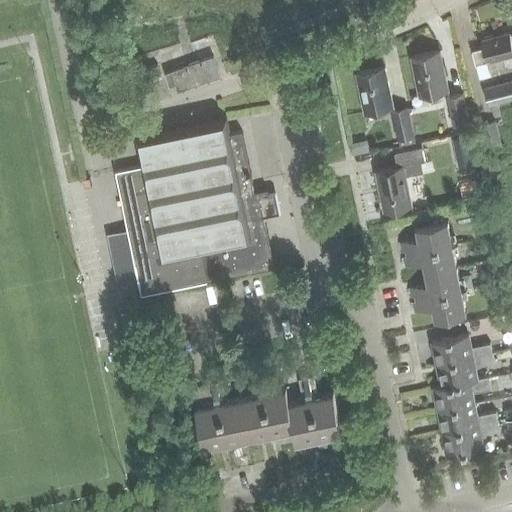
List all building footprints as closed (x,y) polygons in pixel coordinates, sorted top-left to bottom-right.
[(511,34),(510,35),(510,32),(495,36),(494,35),(481,39),(483,47),(472,50),(476,64),(487,61),(490,71),(503,67),(501,58),(511,54),(511,34)] [(448,90),(439,50),(411,56),(419,96),(448,90)] [(171,71),(165,73),(169,86),(176,84),(178,90),(206,80),(206,79),(220,75),(216,66),(213,56),(199,61),(200,61),(171,71)] [(393,106),(384,67),(356,73),(364,112),(393,106)] [(511,80),(483,88),(488,105),(511,98),(511,80)] [(461,92),(446,95),(452,124),(467,121),(461,92)] [(408,105),(392,108),(397,136),(413,133),(408,105)] [(493,121),(478,126),(486,153),(501,148),(493,121)] [(147,164),(115,170),(116,172),(136,272),(140,291),(140,294),(141,294),(151,292),(165,289),(207,281),(213,279),(274,267),(264,215),(272,213),(267,188),(254,191),(252,180),(242,130),(225,134),(222,123),(142,139),(147,164)] [(458,166),(472,164),(469,134),(455,135),(458,166)] [(398,165),(376,170),(385,211),(411,205),(405,176),(423,172),(421,162),(425,161),(422,147),(396,153),(398,165)] [(89,178),(82,180),(84,187),(90,186),(89,178)] [(401,241),(403,253),(453,243),(448,219),(416,226),(418,238),(401,241)] [(423,261),(425,272),(458,265),(453,243),(403,253),(406,265),(423,261)] [(410,286),(413,298),(462,288),(458,265),(425,272),(427,282),(410,286)] [(467,311),(462,288),(413,298),(415,310),(432,306),(434,318),(467,311)] [(140,333),(135,310),(122,313),(126,336),(140,333)] [(437,363),(492,351),(490,342),(472,346),(469,332),(432,340),(437,363)] [(470,379),(479,377),(476,364),(494,361),(492,351),(437,363),(441,385),(470,379)] [(271,433),(292,428),(295,427),(289,402),(287,388),(268,392),(267,387),(269,386),(265,370),(258,371),(271,433)] [(240,398),(248,437),(271,433),(258,371),(250,373),(254,389),(255,389),(256,395),(240,398)] [(489,375),(479,377),(470,379),(441,385),(433,386),(438,409),(475,401),(472,389),(491,385),(489,375)] [(313,376),(306,377),(318,438),(341,433),(333,393),(316,396),(315,392),(316,392),(313,376)] [(289,402),(295,427),(292,428),(295,443),(318,438),(306,377),(298,379),(302,394),(303,394),(304,399),(289,402)] [(248,437),(240,398),(223,401),(222,396),(224,396),(220,379),(213,381),(226,442),(248,437)] [(204,447),(226,442),(213,381),(206,382),(209,398),(211,398),(212,404),(196,407),(204,447)] [(475,401),(438,409),(442,431),(498,419),(496,410),(477,414),(475,401)] [(498,419),(442,431),(447,454),(483,446),(481,433),(500,429),(498,419)]
